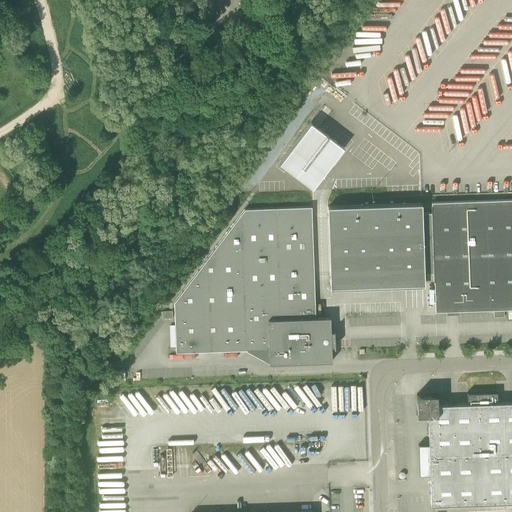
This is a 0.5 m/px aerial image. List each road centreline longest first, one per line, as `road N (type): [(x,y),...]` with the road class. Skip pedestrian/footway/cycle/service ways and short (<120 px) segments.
road 1 (track): [(0,331),(152,179),(265,0)]
road 2 (unknown): [(482,169),(432,153),(390,122),(498,0)]
road 3 (unclassified): [(381,511),(377,393),(387,375),(402,366),(511,361)]
road 4 (unknown): [(402,366),(144,356)]
